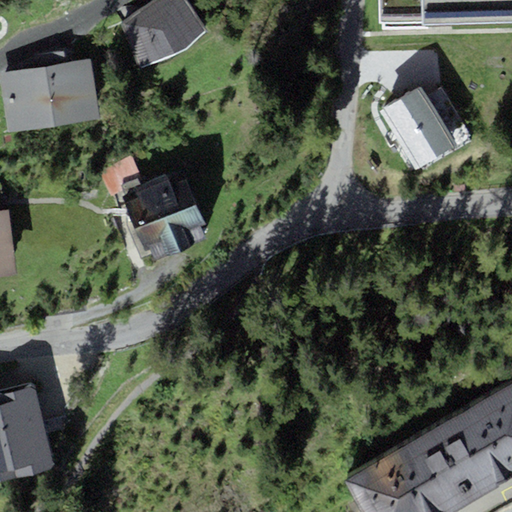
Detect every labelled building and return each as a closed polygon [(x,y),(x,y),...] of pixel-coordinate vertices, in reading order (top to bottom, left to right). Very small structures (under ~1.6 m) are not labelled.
[(184,0),(154,0),(121,23),(140,68),(187,48),(205,29),(184,0)] [(511,0),(378,0),(380,22),(423,21),(423,23),(511,20),(511,0)] [(36,66),(66,61),(64,51),(34,57),(36,66)] [(0,71),(0,86),(8,133),(100,117),(90,56),(66,61),(36,66),(0,71)] [(418,89),(384,108),(419,169),(453,149),(418,89)] [(99,172),(109,192),(142,178),(132,157),(99,172)] [(200,227),(207,224),(185,168),(123,193),(145,248),(149,247),(154,258),(204,238),(200,227)] [(0,276),(16,274),(9,209),(0,210),(0,276)] [(511,383),(345,480),(361,511),(453,511),(511,478),(511,383)] [(36,387),(0,395),(0,484),(56,471),(36,387)]
